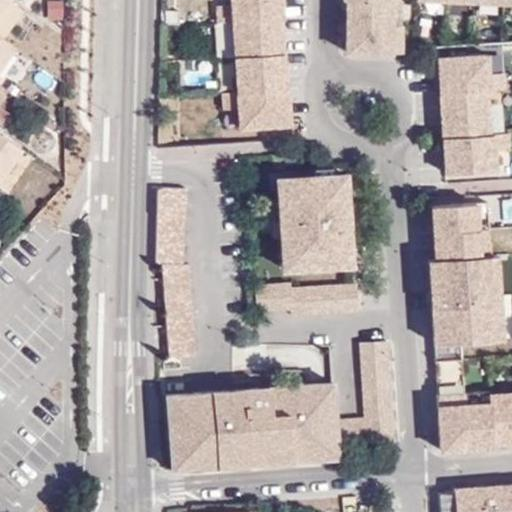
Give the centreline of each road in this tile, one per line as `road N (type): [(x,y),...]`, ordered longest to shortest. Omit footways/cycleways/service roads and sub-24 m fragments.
road 1 (unclassified): [(133,171),(131,484)]
road 2 (residential): [(417,469),(131,484)]
road 3 (residential): [(133,171),(179,173),(200,183),(208,201),(214,363)]
road 4 (unclassified): [(137,0),(133,171)]
road 5 (residential): [(403,320),(391,150)]
road 6 (residential): [(391,150),(409,127),(403,89),(347,72),(319,45)]
road 7 (residential): [(391,150),(353,143),(326,124),(317,94),(319,45)]
road 8 (residential): [(417,469),(403,320)]
